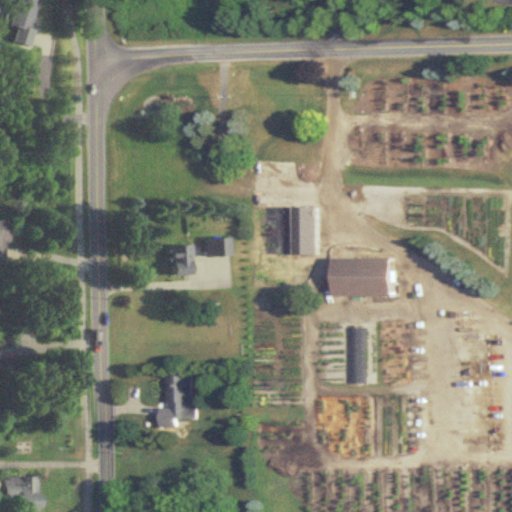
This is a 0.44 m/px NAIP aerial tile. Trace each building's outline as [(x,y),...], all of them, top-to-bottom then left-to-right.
[(12,42),(26,45),(35,0),(13,0),(8,26),(15,27),(12,42)] [(9,219),(0,218),(0,264),(9,264),(9,219)] [(228,238),(203,238),(203,255),(228,255),(228,238)] [(168,275),(191,275),(191,246),(168,246),(168,275)] [(335,296),(394,296),(394,256),(330,256),(330,270),(335,270),(335,296)] [(193,418),(192,375),(167,375),(167,419),(193,418)] [(36,511),(36,476),(0,476),(0,487),(0,506),(16,506),(15,511),(36,511)]
